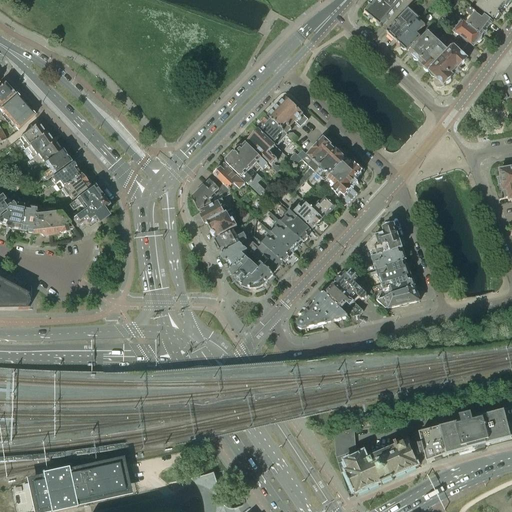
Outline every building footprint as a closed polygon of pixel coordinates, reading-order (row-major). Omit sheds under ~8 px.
[(371,7),(365,15),(381,28),(404,0),(408,0),(410,1),(410,0),(377,0),(375,3),(376,3),(372,8),(371,7)] [(488,0),(476,0),(473,5),(494,21),(497,20),(499,17),(499,14),(502,10),(488,0)] [(488,0),(502,10),(504,7),(507,6),(510,2),(509,0),(488,0)] [(440,8),(432,16),(437,21),(445,13),(440,8)] [(461,22),(482,37),(483,37),(485,36),(487,32),(487,31),(487,30),(492,23),(485,17),(479,13),(478,14),(470,8),(466,14),(468,16),(463,22),(462,21),(461,22)] [(386,33),(397,42),(418,19),(408,10),(386,33)] [(419,20),(418,19),(397,42),(401,46),(401,49),(403,51),(406,51),(407,52),(421,38),(417,35),(425,26),(422,24),(426,19),(422,16),(419,20)] [(482,37),(461,22),(453,33),(462,40),(471,46),(474,48),(477,44),(478,44),(479,43),(480,43),(481,42),(481,41),(481,40),(482,39),(481,38),(482,37)] [(431,34),(434,33),(437,30),(437,27),(435,25),(428,33),(430,35),(431,34)] [(418,63),(438,42),(431,36),(430,35),(428,33),(408,54),(413,58),(413,59),(413,60),(413,61),(414,61),(414,62),(415,62),(416,63),(417,63),(418,63)] [(438,42),(418,63),(423,67),(423,69),(424,70),(424,71),(425,72),(426,72),(427,72),(428,72),(428,73),(448,51),(442,46),(448,40),(447,37),(445,35),(438,42)] [(467,51),(471,46),(462,40),(461,41),(460,40),(454,46),(453,46),(448,51),(428,73),(429,73),(436,80),(436,81),(435,81),(435,82),(435,83),(435,84),(435,85),(435,86),(436,87),(436,88),(437,88),(438,89),(439,89),(440,89),(441,89),(442,88),(443,87),(446,85),(447,85),(448,84),(449,83),(450,83),(450,82),(451,81),(451,80),(451,79),(457,73),(456,72),(468,60),(460,53),(464,49),(467,51)] [(0,109),(15,96),(11,91),(9,92),(4,86),(0,89),(0,109)] [(16,95),(15,96),(0,109),(0,111),(3,115),(0,116),(7,123),(25,107),(19,100),(19,99),(16,95)] [(269,118),(270,119),(288,136),(294,143),(298,139),(293,134),(290,134),(290,135),(288,133),(291,130),(290,128),(295,123),(301,128),(308,121),(288,102),(284,102),(269,118)] [(31,113),(25,107),(7,123),(12,129),(14,128),(18,132),(35,117),(31,113)] [(278,147),(288,136),(270,119),(269,120),(267,120),(264,123),(264,125),(260,129),(260,128),(259,129),(278,147)] [(27,149),(45,135),(42,131),(44,130),(40,123),(21,138),(19,139),(24,145),(22,147),(25,151),(27,149)] [(248,143),(272,167),(273,166),(275,164),(278,161),(275,159),(281,153),(276,148),(259,131),(256,131),(251,136),(251,139),(252,140),(248,143)] [(48,133),(45,135),(27,149),(25,151),(23,152),(29,160),(32,158),(53,144),(55,142),(48,133)] [(300,181),(296,186),(291,191),(294,194),(299,189),(300,189),(304,184),(306,182),(313,175),(314,174),(336,151),(331,146),(331,145),(331,144),(330,143),(330,142),(329,141),(328,140),(327,140),(326,139),(324,139),(324,138),(323,139),(323,140),(316,147),(308,156),(307,156),(306,157),(307,157),(306,158),(302,162),(303,162),(308,167),(308,168),(308,167),(310,169),(307,173),(300,181)] [(53,144),(32,158),(29,160),(29,161),(27,162),(31,167),(30,170),(25,174),(27,178),(40,169),(62,153),(61,153),(58,149),(60,148),(56,141),(55,142),(53,144)] [(268,166),(262,160),(247,145),(243,148),(242,147),(239,148),(236,151),(236,154),(256,174),(261,169),(263,171),(268,166)] [(336,151),(314,174),(316,174),(320,178),(320,179),(321,179),(322,181),(320,183),(314,190),(312,192),(315,195),(317,193),(322,188),(346,161),(347,161),(343,158),(343,157),(343,155),(342,154),(341,153),(340,152),(339,151),(338,151),(337,151),(336,151)] [(62,153),(40,169),(44,174),(41,176),(45,182),(70,164),(67,161),(68,160),(68,157),(65,153),(62,153)] [(258,176),(256,174),(236,154),(233,155),(230,158),(230,161),(226,164),(243,181),(242,181),(248,187),(249,186),(259,196),(265,191),(254,180),(258,176)] [(301,162),(294,155),(290,159),(297,166),(301,162)] [(354,168),(346,161),(322,188),(325,190),(327,187),(332,191),(342,201),(343,201),(347,204),(356,194),(352,191),(358,185),(359,185),(358,184),(359,184),(358,183),(358,184),(355,181),(362,174),(362,172),(358,168),(354,168)] [(275,164),(273,166),(274,168),(273,169),(278,173),(282,169),(279,166),(276,166),(275,164)] [(61,190),(80,176),(81,173),(78,169),(75,169),(74,169),(75,168),(72,165),(51,180),(55,186),(59,191),(61,190)] [(214,177),(221,183),(230,192),(232,194),(233,195),(238,190),(240,192),(241,191),(243,194),(248,189),(225,166),(221,170),(218,170),(214,174),(214,177)] [(511,168),(511,169),(505,170),(504,170),(503,170),(502,170),(501,170),(500,171),(499,172),(499,173),(499,174),(499,175),(499,176),(500,176),(500,177),(501,177),(504,191),(507,191),(508,200),(511,201),(511,200),(511,168)] [(81,176),(80,176),(61,190),(66,198),(68,196),(72,202),(76,198),(89,189),(90,189),(86,184),(87,183),(87,181),(85,177),(82,176),(81,177),(81,176)] [(230,192),(221,183),(217,187),(211,181),(205,187),(204,187),(192,199),(198,211),(212,204),(211,203),(213,200),(212,199),(219,191),(222,194),(224,198),(232,194),(230,192)] [(72,212),(68,214),(70,218),(66,221),(69,224),(103,199),(102,199),(94,188),(90,191),(89,189),(76,198),(78,200),(75,201),(69,206),(72,212)] [(0,216),(5,213),(7,211),(5,209),(12,204),(5,194),(0,197),(0,216)] [(319,202),(312,210),(322,220),(325,216),(327,218),(336,207),(326,198),(325,198),(324,197),(319,202)] [(107,206),(103,199),(69,224),(73,229),(77,227),(78,228),(85,223),(88,227),(97,221),(99,224),(107,218),(106,217),(108,215),(109,211),(107,208),(107,206)] [(229,212),(222,200),(219,203),(201,212),(203,216),(202,216),(202,218),(205,224),(207,224),(229,212)] [(288,210),(290,212),(291,213),(293,212),(294,213),(294,214),(312,231),(317,226),(319,225),(322,223),(322,220),(312,210),(307,205),(303,201),(294,210),(291,207),(288,210)] [(6,214),(0,218),(0,224),(12,230),(13,230),(19,231),(19,232),(22,210),(23,210),(23,207),(17,206),(15,208),(12,204),(5,209),(7,211),(5,213),(6,214)] [(290,212),(288,214),(287,213),(281,207),(279,209),(285,214),(281,219),(284,222),(282,224),(302,243),(304,242),(307,239),(307,236),(311,232),(298,220),(297,218),(291,213),(290,212)] [(34,216),(35,216),(35,210),(30,209),(30,211),(23,210),(22,210),(19,232),(20,232),(21,233),(25,234),(28,233),(31,233),(32,235),(34,216)] [(216,236),(218,238),(238,228),(234,221),(235,220),(235,217),(232,210),(229,212),(207,224),(208,224),(212,232),(211,234),(212,236),(214,237),(216,236)] [(60,213),(47,215),(50,236),(57,236),(58,234),(60,234),(62,235),(66,234),(67,232),(73,230),(73,229),(64,217),(60,213)] [(301,243),(302,243),(282,224),(280,223),(270,213),(268,215),(274,221),(273,223),(277,227),(275,228),(277,230),(272,234),(292,253),(295,253),(298,249),(298,246),(301,243)] [(43,237),(50,236),(47,215),(35,216),(34,216),(32,235),(32,236),(35,237),(38,236),(41,235),(43,237)] [(224,254),(240,245),(254,237),(257,218),(246,224),(246,225),(238,229),(241,236),(238,238),(234,232),(215,242),(215,243),(216,243),(220,251),(220,252),(222,251),(224,254)] [(288,257),(292,253),(272,234),(263,226),(261,228),(266,233),(269,235),(266,239),(261,243),(282,263),(285,263),(288,259),(288,257)] [(362,250),(363,253),(365,252),(366,254),(369,253),(370,254),(370,253),(372,259),(372,260),(399,251),(402,250),(394,227),(390,226),(386,228),(384,231),(384,233),(376,237),(377,239),(373,240),(374,241),(370,245),(367,245),(362,250)] [(282,263),(261,243),(261,244),(254,237),(240,245),(273,276),(273,275),(283,265),(282,263)] [(266,284),(273,276),(240,245),(224,254),(222,255),(226,264),(227,263),(231,270),(236,281),(237,282),(239,284),(240,285),(241,286),(242,286),(243,287),(244,288),(245,288),(246,289),(247,289),(249,289),(250,289),(251,289),(253,289),(254,289),(255,289),(257,289),(259,288),(261,287),(262,286),(263,286),(265,285),(266,284)] [(401,255),(399,251),(372,260),(372,259),(366,261),(367,263),(372,262),(374,267),(375,267),(376,272),(376,273),(404,264),(404,263),(405,261),(403,256),(401,255)] [(405,268),(404,264),(376,273),(376,272),(370,274),(371,277),(377,275),(379,280),(381,285),(409,277),(409,276),(410,274),(408,269),(405,268)] [(335,282),(335,285),(355,304),(359,299),(362,301),(365,301),(367,299),(368,300),(370,298),(366,295),(362,291),(354,284),(355,282),(358,280),(352,273),(349,277),(346,274),(345,274),(344,275),(343,275),(343,276),(342,276),(342,277),(341,278),(341,279),(338,279),(335,282)] [(410,282),(409,277),(381,285),(383,292),(385,292),(387,298),(413,291),(413,290),(414,288),(413,283),(410,282)] [(0,310),(22,310),(23,310),(24,309),(25,309),(25,308),(26,307),(27,306),(27,305),(27,304),(27,303),(27,302),(27,301),(26,300),(26,299),(27,297),(27,296),(0,281),(0,310)] [(355,304),(335,285),(331,290),(331,291),(331,290),(328,290),(326,293),(326,296),(325,296),(345,314),(346,313),(352,318),(359,317),(364,312),(355,304)] [(387,298),(377,301),(385,310),(419,302),(415,289),(413,290),(413,291),(387,298)] [(314,305),(333,322),(348,319),(349,318),(345,314),(325,296),(324,295),(314,305)] [(303,330),(333,322),(314,305),(298,322),(298,323),(298,324),(297,325),(297,326),(298,327),(299,329),(301,330),(302,330),(303,330)] [(486,446),(511,440),(505,413),(494,416),(493,411),(460,419),(462,424),(420,435),(420,434),(414,435),(418,447),(421,455),(424,454),(427,463),(427,464),(448,456),(448,457),(486,446)] [(336,457),(342,475),(345,473),(355,496),(419,468),(408,443),(398,448),(397,445),(395,446),(396,449),(385,453),(383,450),(381,449),(366,456),(365,453),(345,461),(344,455),(355,451),(353,431),(334,434),(336,457)] [(41,475),(42,476),(43,482),(32,485),(38,511),(49,508),(49,511),(65,511),(76,510),(75,502),(124,492),(118,465),(69,476),(68,473),(67,469),(41,475)] [(242,511),(239,508),(236,508),(235,509),(234,509),(233,509),(231,508),(230,508),(229,508),(227,507),(226,505),(224,504),(224,503),(223,502),(223,501),(213,473),(166,484),(157,486),(161,504),(195,511),(242,511)]
